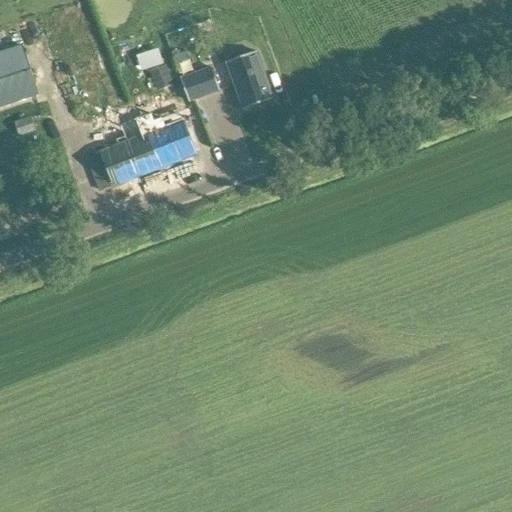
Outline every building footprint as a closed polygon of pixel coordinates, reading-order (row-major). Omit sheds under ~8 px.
[(0,107),(39,94),(22,43),(0,50),(0,107)] [(248,44),(239,47),(242,56),(251,53),(248,44)] [(188,50),(179,54),(181,61),(190,58),(188,50)] [(227,62),(244,109),(274,98),(257,51),(227,62)] [(189,101),(220,90),(212,68),(181,79),(189,101)] [(100,190),(165,165),(196,153),(178,105),(146,117),(133,122),(140,138),(88,158),(100,190)]
